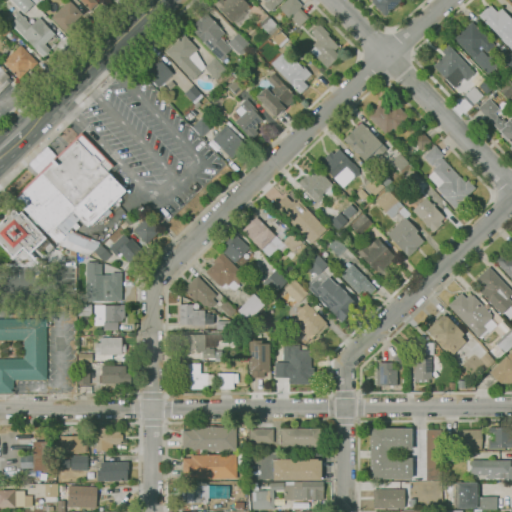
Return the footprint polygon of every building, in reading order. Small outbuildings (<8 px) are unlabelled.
[(24,13),(11,0),(31,0),(34,3),(24,13)] [(67,34),(51,17),(70,0),(83,13),(75,21),(76,22),(74,25),(75,26),(67,34)] [(90,10),(80,0),(95,0),(98,2),(96,4),(97,5),(93,10),(92,9),(90,10)] [(232,22),(226,16),(225,17),(222,14),(224,13),(215,3),(218,0),(244,0),(249,5),(248,6),(250,8),(247,11),(245,9),(232,22)] [(281,0),(272,9),(268,9),(268,8),(267,9),(264,6),(265,5),(264,5),(264,2),(265,0),(281,0)] [(289,17),(279,7),(286,0),(297,0),(302,5),(299,7),(289,17)] [(401,0),(385,15),(372,1),(373,0),(401,0)] [(499,11),(502,8),(511,18),(511,50),(479,15),(487,8),(488,8),(490,5),(496,11),(499,11)] [(299,7),(308,17),(299,26),(289,17),(299,7)] [(43,57),(11,23),(16,18),(14,15),(18,11),(23,16),(27,19),(26,19),(31,25),(39,17),(55,34),(44,44),(50,50),(43,57)] [(231,48),(226,54),(228,56),(222,61),(203,41),(194,32),(189,27),(199,18),(200,19),(206,12),(220,27),(220,28),(224,33),(220,37),(231,48)] [(268,33),(259,23),(268,15),(278,24),(268,33)] [(4,37),(0,33),(0,21),(2,19),(12,29),(4,37)] [(488,74),(454,38),(472,21),(477,26),(478,25),(480,27),(478,28),(486,36),(495,44),(487,52),(480,45),(478,47),(480,50),(481,49),(488,57),(492,53),(500,62),(488,74)] [(327,68),(316,57),(320,53),(312,44),(318,39),(316,38),(315,39),(312,36),(313,35),(311,32),(319,23),(329,33),(328,35),(338,46),(335,50),(340,55),(327,68)] [(295,38),(290,34),(297,27),(301,32),(295,38)] [(278,45),(271,38),(279,29),(286,37),(278,45)] [(227,42),(238,32),(248,42),(247,43),(250,46),(241,55),(238,52),(237,53),(227,42)] [(205,66),(214,57),(226,70),(215,80),(205,68),(192,80),(165,51),(184,34),(188,38),(188,37),(190,40),(197,49),(196,51),(205,66)] [(456,84),(458,86),(455,88),(433,65),(440,58),(444,54),(441,51),(448,44),(474,72),(466,80),(463,77),(456,84)] [(19,79),(3,62),(8,58),(7,57),(13,51),(13,52),(21,45),(25,49),(28,46),(32,50),(29,53),(38,62),(31,69),(30,68),(19,79)] [(511,69),(511,70),(502,61),(511,52),(511,53),(511,69)] [(300,93),(296,89),(295,89),(293,87),(294,87),(271,62),(281,54),(288,62),(293,57),(297,61),(302,66),(303,65),(311,73),(303,80),(308,86),(300,93)] [(159,86),(144,71),(154,62),(155,64),(160,60),(173,73),(159,86)] [(0,92),(0,66),(9,76),(6,79),(10,82),(0,92)] [(497,83),(489,75),(496,68),(504,77),(497,83)] [(240,82),(235,77),(234,75),(236,73),(237,75),(238,74),(243,79),(240,82)] [(275,116),(256,96),(265,87),(269,91),(274,87),(266,79),(273,73),(294,95),(291,97),(293,99),(285,107),(275,116)] [(511,93),(508,97),(499,88),(508,78),(511,82),(511,93)] [(237,95),(228,86),(235,79),(244,88),(244,89),(245,90),(240,94),(239,93),(237,95)] [(193,101),(192,101),(184,93),(193,84),(201,93),(197,97),(193,101)] [(472,106),(463,96),(474,86),(483,95),(472,106)] [(511,149),(510,147),(511,144),(508,139),(507,140),(501,134),(502,133),(478,107),(488,97),(499,108),(494,113),(497,116),(497,115),(501,119),(503,118),(506,122),(509,119),(511,122),(511,149)] [(251,139),(246,133),(235,121),(240,115),(235,110),(241,105),(240,104),(246,98),(257,111),(256,112),(263,120),(256,126),(257,126),(254,129),(258,133),(251,139)] [(195,109),(192,106),(198,101),(201,104),(195,109)] [(386,134),(368,116),(379,105),(382,108),(387,103),(390,106),(392,105),(393,106),(396,103),(407,115),(406,117),(407,118),(404,121),(405,121),(395,131),(392,128),(386,134)] [(191,124),(183,116),(188,112),(196,119),(191,124)] [(202,136),(192,126),(202,116),(212,127),(202,136)] [(231,158),(212,138),(227,124),(226,123),(228,121),(242,136),(240,138),(246,143),(231,158)] [(364,160),(343,139),(361,122),(387,148),(379,156),(374,151),(364,160)] [(409,156),(404,150),(411,143),(412,144),(414,142),(411,140),(421,131),(431,140),(426,145),(428,146),(423,152),(419,148),(416,150),(415,149),(409,156)] [(89,256),(56,243),(56,242),(38,224),(23,208),(15,200),(27,188),(25,186),(81,132),(105,157),(99,163),(126,190),(113,202),(115,204),(109,210),(108,208),(98,217),(99,218),(93,224),(92,223),(91,224),(90,223),(87,226),(79,218),(75,222),(80,226),(76,230),(72,227),(68,231),(69,232),(87,240),(86,243),(96,247),(89,256)] [(456,210),(444,197),(436,188),(438,186),(428,176),(433,171),(432,170),(435,167),(433,164),(432,165),(423,156),(424,155),(423,153),(429,147),(430,149),(435,145),(444,154),(441,157),(459,176),(465,182),(468,180),(475,187),(467,195),(467,196),(463,200),(465,202),(456,210)] [(27,163),(36,173),(55,156),(46,146),(27,163)] [(359,171),(358,174),(356,176),(354,176),(343,187),(322,165),(327,160),(324,157),(331,151),(333,154),(339,148),(359,169),(358,170),(359,171)] [(402,172),(391,161),(400,152),(409,162),(410,164),(402,172)] [(364,166),(373,175),(368,180),(359,171),(364,166)] [(412,188),(401,177),(411,168),(421,179),(412,188)] [(317,202),(298,182),(305,176),(306,177),(308,174),(310,176),(318,169),(332,184),(321,194),(324,196),(317,202)] [(384,186),(374,195),(365,185),(375,176),(384,186)] [(362,200),(356,193),(361,188),(368,195),(362,200)] [(388,190),(387,190),(410,214),(406,218),(418,230),(416,232),(424,241),(408,256),(387,234),(404,217),(398,211),(392,217),(374,199),(385,188),(388,190)] [(312,243),(285,215),(284,217),(273,206),(285,195),(294,204),(298,200),(326,229),(312,243)] [(433,232),(412,210),(426,197),(432,204),(433,203),(435,205),(434,206),(444,217),(440,220),(443,223),(433,232)] [(38,224),(35,227),(46,237),(45,238),(54,247),(48,253),(43,248),(39,252),(35,248),(28,254),(22,248),(12,257),(0,243),(0,221),(13,209),(18,213),(23,208),(38,224)] [(337,230),(329,221),(339,212),(347,220),(337,230)] [(372,223),(360,235),(350,225),(363,213),(364,214),(367,212),(372,217),(369,220),(372,223)] [(125,228),(121,224),(125,221),(123,219),(129,214),(135,220),(129,226),(128,224),(125,228)] [(147,243),(133,230),(147,216),(160,230),(147,243)] [(269,256),(261,249),(253,241),(253,240),(242,230),(256,216),(282,242),(269,256)] [(281,236),(272,229),(276,224),(274,222),(277,218),(289,228),(286,231),(285,231),(281,236)] [(300,254),(295,249),(293,251),(283,242),(292,232),(302,242),(301,243),(306,248),(300,254)] [(141,248),(143,250),(130,263),(120,252),(116,255),(109,247),(124,233),(129,239),(131,237),(133,239),(141,248)] [(235,263),(222,251),(228,245),(225,242),(234,233),(249,248),(235,263)] [(133,239),(137,234),(146,244),(141,248),(133,239)] [(337,256),(327,244),(336,236),(346,247),(337,256)] [(382,279),(375,272),(376,271),(358,252),(368,242),(370,244),(377,238),(394,256),(390,260),(391,261),(385,267),(390,271),(382,279)] [(104,261),(94,251),(101,244),(111,255),(104,261)] [(291,259),(285,253),(289,249),(295,255),(291,259)] [(223,287),(219,284),(219,285),(218,285),(205,272),(213,264),(211,262),(221,252),(245,276),(238,283),(240,285),(236,290),(223,287)] [(511,278),(495,261),(503,253),(504,255),(506,252),(509,255),(511,252),(511,278)] [(317,275),(313,271),(311,273),(304,266),(317,254),(328,265),(317,275)] [(121,300),(86,300),(86,261),(98,261),(98,263),(101,263),(101,274),(111,274),(111,272),(121,272),(121,300)] [(370,293),(366,289),(364,292),(362,290),(358,293),(340,274),(352,263),(352,264),(363,275),(364,275),(366,277),(366,278),(375,288),(370,293)] [(511,302),(501,313),(479,290),(483,286),(476,278),(488,266),(511,290),(511,293),(508,297),(511,301),(511,302)] [(274,294),(262,283),(276,269),(287,280),(274,294)] [(209,308),(206,305),(204,306),(197,299),(195,301),(183,289),(197,275),(216,294),(212,298),(216,302),(209,308)] [(341,322),(308,287),(315,280),(320,284),(328,276),(337,285),(337,284),(355,303),(349,308),(351,310),(348,314),(348,315),(341,322)] [(298,302),(284,288),(293,279),(308,293),(298,302)] [(491,318),(497,324),(482,338),(480,336),(478,337),(448,305),(461,292),(466,298),(471,293),(491,314),(491,318)] [(248,320),(237,310),(254,293),(265,304),(248,320)] [(300,305),(301,307),(306,302),(306,303),(313,296),(315,298),(327,310),(324,312),(325,313),(321,317),(327,322),(326,323),(328,325),(323,330),(318,335),(316,333),(311,338),(293,320),(294,319),(293,317),(299,312),(296,309),(296,307),(298,305),(300,305)] [(273,305),(269,301),(273,297),(277,301),(273,305)] [(230,316),(219,306),(226,300),(236,310),(230,316)] [(91,316),(77,315),(77,303),(92,303),(91,316)] [(104,329),(104,325),(94,325),(94,304),(124,304),(124,317),(123,317),(123,320),(120,320),(120,321),(118,321),(118,329),(104,329)] [(191,325),(191,324),(179,324),(179,323),(178,323),(178,317),(179,317),(179,313),(178,313),(178,305),(179,305),(179,304),(193,304),(193,309),(204,309),(204,313),(209,313),(209,314),(213,314),(213,323),(204,323),(204,325),(191,325)] [(453,353),(448,348),(446,351),(428,332),(429,332),(427,329),(443,314),(445,316),(446,316),(463,334),(461,336),(466,341),(453,353)] [(13,392),(0,392),(0,318),(46,318),(47,379),(13,379),(14,388),(13,388),(13,392)] [(275,329),(268,325),(270,320),(277,324),(275,329)] [(302,341),(290,335),(293,328),(305,334),(302,341)] [(511,345),(505,352),(496,343),(511,328),(511,329),(511,345)] [(214,358),(202,358),(202,351),(191,351),(191,353),(187,354),(187,351),(184,351),(184,342),(181,342),(181,334),(205,334),(205,342),(211,342),(211,348),(214,348),(214,358)] [(97,354),(97,351),(95,351),(95,349),(92,349),(92,337),(121,337),(121,343),(125,343),(125,354),(121,354),(118,354),(118,356),(113,356),(113,354),(97,354)] [(264,374),(264,377),(249,377),(249,340),(261,340),(261,343),(269,343),(269,374),(264,374)] [(433,354),(421,354),(421,342),(433,342),(433,354)] [(311,384),(288,384),(289,377),(274,377),(274,361),(289,361),(289,360),(283,360),(283,343),(292,343),(292,345),(299,345),(299,349),(312,350),(311,384)] [(511,382),(501,383),(501,382),(489,371),(506,354),(510,352),(511,352),(511,382)] [(78,362),(78,353),(92,353),(92,362),(78,362)] [(416,382),(416,381),(415,381),(415,379),(413,379),(413,357),(431,356),(432,378),(430,378),(430,380),(429,380),(429,382),(416,382)] [(393,365),(393,369),(397,369),(397,385),(392,385),(392,387),(390,387),(390,385),(376,385),(376,369),(378,369),(378,362),(391,361),(391,362),(393,365)] [(208,389),(183,389),(183,363),(200,363),(200,373),(208,373),(208,374),(213,374),(213,384),(208,384),(208,389)] [(102,365),(126,365),(126,372),(131,372),(131,383),(102,383),(102,382),(98,382),(98,374),(102,374),(102,365)] [(89,384),(77,384),(77,366),(90,366),(89,384)] [(218,388),(218,373),(233,372),(233,373),(238,373),(238,383),(233,383),(233,388),(218,388)] [(190,451),(190,447),(183,447),(182,430),(191,430),(191,427),(210,426),(215,426),(215,427),(235,426),(236,450),(190,451)] [(95,451),(93,428),(107,427),(108,431),(120,431),(120,434),(123,433),(123,441),(121,441),(121,444),(112,444),(112,450),(95,451)] [(511,447),(489,448),(488,439),(490,439),(490,434),(488,434),(488,427),(509,427),(509,436),(511,436),(511,447)] [(260,450),(249,450),(249,434),(249,428),(273,428),(273,443),(260,443),(260,450)] [(319,447),(282,447),(282,444),(281,444),(281,428),(320,428),(320,444),(319,444),(319,447)] [(411,478),(370,478),(370,428),(411,428),(411,449),(388,450),(388,458),(411,458),(411,478)] [(426,479),(425,429),(440,429),(441,479),(426,479)] [(481,449),(461,448),(461,429),(481,429),(481,449)] [(459,449),(445,449),(445,434),(459,434),(459,449)] [(59,453),(83,452),(83,435),(59,435),(59,453)] [(50,470),(33,471),(33,441),(50,441),(50,470)] [(458,461),(443,461),(443,451),(458,451),(458,461)] [(237,478),(182,478),(182,457),(191,457),(191,454),(236,454),(237,478)] [(87,470),(71,469),(71,455),(88,455),(87,470)] [(321,479),(273,480),(273,460),(276,460),(276,459),(317,458),(317,460),(321,460),(321,479)] [(511,479),(503,479),(503,477),(494,477),(494,478),(487,478),(487,474),(471,474),(470,460),(510,460),(510,466),(511,466),(511,479)] [(127,480),(97,480),(97,469),(101,469),(101,462),(129,461),(129,473),(127,473),(127,480)] [(273,489),(274,508),(253,509),(252,490),(270,490),(270,483),(283,482),(283,485),(294,484),(294,481),(323,481),(323,499),(311,500),(306,499),(294,499),(284,500),(284,494),(284,491),(283,491),(283,490),(276,490),(276,489),(273,489)] [(477,508),(457,508),(457,506),(453,506),(453,482),(476,482),(476,484),(478,484),(478,495),(477,495),(477,508)] [(45,496),(45,483),(58,483),(57,497),(45,496)] [(76,509),(67,509),(68,503),(66,503),(66,500),(68,500),(68,485),(97,486),(96,507),(76,507),(76,509)] [(207,502),(185,502),(185,486),(207,486),(207,502)] [(16,507),(0,507),(0,489),(15,489),(15,490),(24,490),(24,495),(32,495),(32,506),(16,506),(16,507)] [(404,507),(375,507),(375,503),(373,503),(372,491),(376,491),(376,489),(404,489),(404,507)] [(493,510),(493,509),(479,509),(479,496),(496,496),(497,510),(493,510)] [(57,511),(57,500),(65,500),(65,511),(57,511)]
